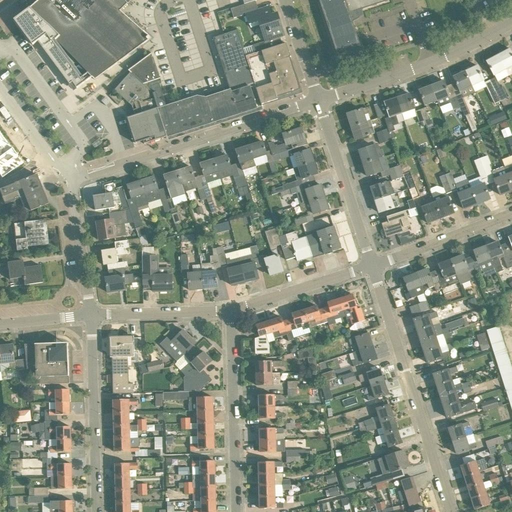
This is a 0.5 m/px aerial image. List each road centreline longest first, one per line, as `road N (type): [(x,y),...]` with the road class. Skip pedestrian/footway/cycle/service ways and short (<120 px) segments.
road 1 (residential): [(318,99),(70,181)]
road 2 (residential): [(451,511),(371,269)]
road 3 (residential): [(318,99),(423,65),(511,20)]
road 4 (residential): [(236,511),(229,311)]
road 5 (residential): [(95,511),(89,316)]
road 6 (residential): [(371,269),(318,99)]
road 7 (residential): [(61,169),(88,145),(12,45),(2,53)]
road 8 (residential): [(371,269),(511,215)]
road 9 (residential): [(229,311),(371,269)]
road 10 (residential): [(89,316),(229,311)]
road 11 (residential): [(89,316),(70,181)]
